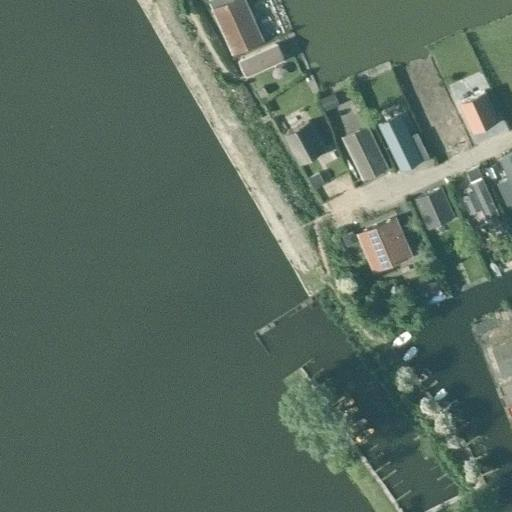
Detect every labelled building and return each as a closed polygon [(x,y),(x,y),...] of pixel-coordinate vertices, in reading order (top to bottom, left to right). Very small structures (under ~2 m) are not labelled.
[(208,0),(234,52),(263,39),(244,0),(208,0)] [(277,43),(240,60),(247,75),(283,58),(277,43)] [(511,50),(505,53),(509,70),(500,73),(505,90),(511,88),(511,50)] [(490,60),(497,74),(509,69),(502,55),(490,60)] [(389,63),(355,77),(401,179),(438,163),(400,86),(389,63)] [(461,101),(471,122),(474,130),(498,119),(484,90),(461,101)] [(307,120),(284,133),(299,162),(323,149),(307,120)] [(367,124),(344,135),(364,178),(387,167),(367,124)] [(511,143),(502,149),(511,168),(511,143)] [(473,172),(476,182),(467,186),(477,213),(498,205),(484,168),(473,172)] [(417,197),(430,226),(453,216),(440,187),(417,197)] [(396,216),(358,232),(375,270),(395,261),(392,253),(408,246),(396,216)] [(503,364),(511,361),(511,333),(496,338),(503,364)]
